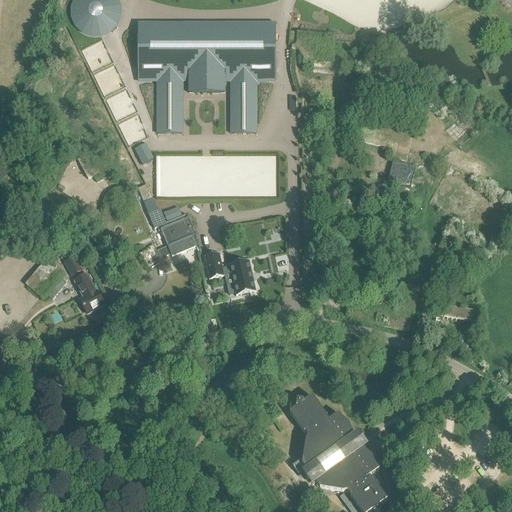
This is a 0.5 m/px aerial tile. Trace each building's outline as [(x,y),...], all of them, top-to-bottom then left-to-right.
[(74,0),(71,9),(71,18),(74,27),(81,34),(90,38),(100,38),(109,34),(116,27),(120,18),(120,9),(116,0),(74,0)] [(276,25),(138,25),(138,82),(157,82),(158,135),(182,136),(182,84),(189,84),(189,94),(225,94),(225,84),(231,84),(231,136),(256,136),(256,82),(276,82),(276,60),(276,26),(276,25)] [(414,127),(359,112),(352,141),(409,154),(414,127)] [(202,195),(158,212),(161,217),(160,218),(161,220),(163,219),(165,226),(184,218),(185,221),(187,221),(191,229),(183,232),(187,240),(192,238),(197,248),(216,241),(206,215),(210,214),(202,195)] [(168,257),(173,255),(174,258),(197,248),(192,238),(187,240),(183,232),(191,229),(187,221),(185,221),(184,218),(165,226),(163,219),(161,220),(160,218),(161,217),(158,212),(157,212),(153,201),(145,204),(155,230),(158,229),(160,233),(163,231),(170,248),(159,252),(155,246),(140,254),(149,270),(164,262),(169,260),(168,257)] [(219,257),(206,260),(210,283),(224,280),(223,280),(232,278),(236,298),(229,300),(230,309),(238,307),(239,310),(258,306),(250,266),(231,270),(231,272),(222,274),(219,257)] [(83,272),(75,258),(63,264),(72,278),(83,272)] [(46,259),(28,284),(53,302),(67,283),(59,278),(63,272),(46,259)] [(96,293),(87,276),(74,283),(82,296),(83,296),(85,300),(80,302),(88,316),(105,307),(97,293),(96,293)] [(379,511),(379,510),(378,509),(385,504),(369,481),(378,474),(374,469),(372,459),(365,455),(349,434),(347,426),(340,421),(337,417),(327,425),(311,400),(304,405),(302,403),(295,403),(294,410),(296,412),(289,416),(306,440),(301,468),(320,492),(347,497),(358,511),(379,511)]
